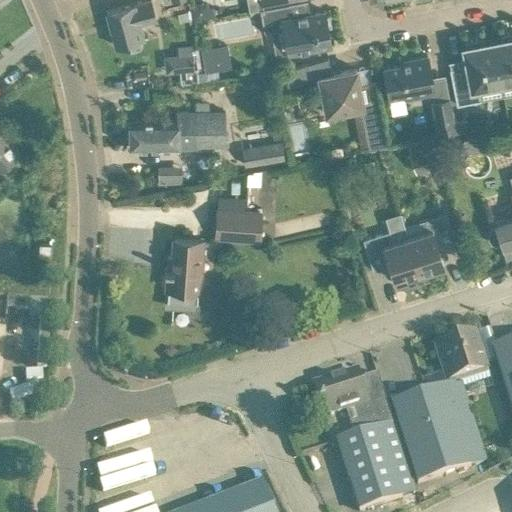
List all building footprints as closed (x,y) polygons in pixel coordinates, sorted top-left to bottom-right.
[(134,3),(106,10),(115,45),(125,42),(126,47),(131,50),(139,47),(142,43),(141,38),(143,38),(139,22),(156,18),(150,0),(148,0),(134,4),(134,3)] [(190,5),(193,20),(215,16),(214,7),(206,9),(205,2),(190,5)] [(264,31),(283,27),(288,52),(331,44),(324,10),(291,16),(288,3),(259,8),(264,31)] [(502,37),(493,39),(501,82),(511,79),(511,30),(500,32),(501,34),(502,33),(502,37)] [(501,82),(493,39),(483,41),(482,37),(483,37),(483,36),(464,39),(464,41),(465,40),(466,44),(462,45),(466,64),(449,67),(456,103),(481,99),(478,86),(501,82)] [(178,54),(176,54),(178,71),(179,71),(180,82),(198,81),(197,67),(194,67),(192,46),(178,47),(178,54)] [(387,86),(389,97),(403,94),(404,97),(435,91),(431,73),(427,54),(408,58),(409,61),(383,66),(387,86)] [(290,80),(290,84),(310,80),(306,63),(275,72),(277,83),(290,80)] [(318,74),(325,112),(361,105),(369,147),(387,143),(375,81),(359,84),(356,67),(318,74)] [(432,101),(438,135),(456,131),(449,98),(432,101)] [(200,143),(226,143),(225,109),(176,110),(176,118),(160,118),(160,120),(129,121),(129,146),(161,145),(162,148),(201,147),(200,143)] [(501,151),(511,151),(511,130),(502,130),(501,151)] [(0,165),(19,151),(3,131),(1,132),(0,131),(0,165)] [(242,147),(245,162),(284,156),(281,140),(242,147)] [(409,152),(416,172),(435,165),(428,145),(409,152)] [(160,181),(184,180),(184,163),(159,163),(160,181)] [(254,170),(254,172),(248,171),(248,183),(260,183),(260,170),(254,170)] [(215,236),(259,239),(261,211),(217,208),(215,236)] [(422,231),(408,236),(419,272),(422,271),(425,274),(429,276),(433,274),(436,271),(436,266),(444,264),(441,253),(445,252),(444,248),(456,244),(446,211),(419,220),(422,231)] [(419,272),(408,236),(406,236),(399,212),(385,216),(389,230),(363,238),(373,270),(386,266),(387,270),(392,269),(395,279),(403,277),(406,280),(410,282),(414,280),(417,277),(417,273),(419,272)] [(496,245),(501,245),(505,258),(511,256),(511,216),(494,222),(495,225),(491,227),(488,231),(488,236),(489,240),(492,243),(496,245)] [(166,287),(168,287),(167,304),(196,306),(197,289),(200,289),(203,239),(173,237),(171,267),(164,267),(164,270),(167,270),(166,287)] [(39,254),(50,255),(51,243),(39,243),(39,254)] [(13,297),(10,349),(35,350),(35,361),(9,359),(7,398),(42,400),(44,363),(49,363),(52,314),(48,313),(49,299),(13,297)] [(442,370),(447,386),(448,388),(460,384),(488,376),(474,334),(440,345),(447,368),(442,370)] [(511,343),(497,348),(492,350),(496,362),(511,412),(511,343)] [(219,347),(210,349),(213,358),(222,355),(219,347)] [(346,414),(367,408),(356,372),(313,386),(323,418),(345,411),(346,414)] [(448,388),(447,386),(391,405),(417,485),(485,462),(479,443),(474,428),(460,384),(448,388)] [(336,443),(358,511),(415,494),(385,402),(346,414),(354,437),(336,443)] [(104,492),(163,479),(155,440),(95,454),(104,492)] [(189,511),(270,511),(260,485),(189,511)]
